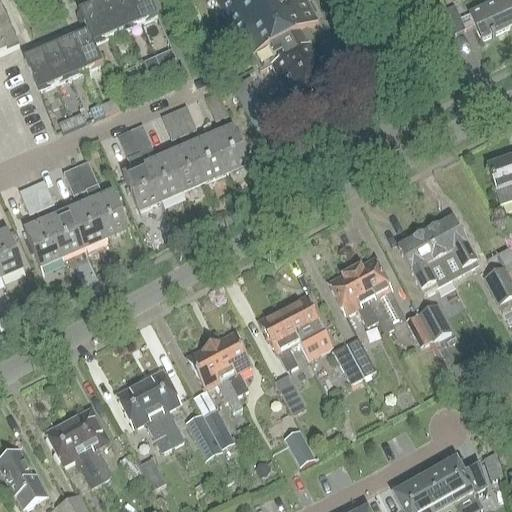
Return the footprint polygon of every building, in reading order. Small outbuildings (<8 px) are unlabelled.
[(111,0),(110,0),(95,7),(109,40),(126,33),(111,0)] [(111,0),(126,33),(141,26),(130,0),(111,0)] [(149,0),(130,0),(141,26),(158,19),(149,0)] [(303,0),(212,0),(247,64),(252,62),(260,77),(273,70),(293,107),(328,88),(308,50),(307,50),(299,36),(318,26),(303,0)] [(462,27),(472,22),(481,43),(491,39),(492,42),(496,40),(495,38),(511,29),(511,4),(510,0),(506,0),(460,21),(462,27)] [(95,7),(79,14),(88,34),(94,46),(109,40),(95,7)] [(466,33),(462,27),(460,21),(455,9),(444,14),(455,38),(466,33)] [(6,18),(0,20),(0,38),(13,33),(6,18)] [(0,38),(0,57),(20,49),(13,33),(0,38)] [(88,34),(72,41),(86,75),(103,67),(94,46),(88,34)] [(71,81),(86,75),(72,41),(57,48),(71,81)] [(57,48),(41,54),(55,88),(71,81),(57,48)] [(25,61),(39,95),(55,88),(41,54),(25,61)] [(167,56),(156,61),(160,70),(171,65),(176,63),(172,54),(167,56)] [(160,70),(156,61),(145,65),(149,74),(160,70)] [(136,69),(124,75),(128,83),(140,78),(136,69)] [(117,88),(128,83),(124,75),(114,79),(117,88)] [(255,133),(273,123),(250,81),(233,90),(255,133)] [(229,122),(219,99),(205,105),(215,128),(229,122)] [(112,103),(101,108),(105,117),(117,112),(112,103)] [(105,117),(101,108),(90,113),(94,122),(105,117)] [(175,121),(185,144),(197,139),(187,116),(175,121)] [(74,131),(85,126),(81,117),(70,121),(74,131)] [(63,136),(74,131),(70,121),(58,126),(63,136)] [(172,149),(185,144),(175,121),(163,126),(172,149)] [(130,137),(140,159),(152,154),(142,132),(130,137)] [(211,143),(226,178),(249,169),(234,133),(211,143)] [(128,165),(140,159),(130,137),(118,142),(128,165)] [(211,143),(189,152),(205,187),(226,178),(211,143)] [(182,197),(205,187),(189,152),(167,161),(182,197)] [(167,161),(156,166),(152,154),(140,159),(161,206),(182,197),(167,161)] [(140,159),(128,165),(132,176),(123,180),(138,216),(161,206),(140,159)] [(511,162),(488,171),(496,193),(495,193),(500,209),(511,205),(511,162)] [(76,173),(86,196),(99,191),(89,168),(76,173)] [(74,202),(86,196),(76,173),(64,178),(74,202)] [(32,192),(42,215),(55,209),(45,186),(32,192)] [(86,196),(91,207),(106,243),(129,233),(113,198),(103,202),(99,191),(86,196)] [(30,220),(42,215),(32,192),(20,197),(30,220)] [(84,252),(106,243),(91,207),(69,217),(84,252)] [(69,217),(47,226),(63,261),(84,252),(69,217)] [(436,225),(423,232),(425,237),(450,284),(477,270),(452,223),(439,230),(436,225)] [(25,236),(40,271),(63,261),(47,226),(25,236)] [(8,236),(0,239),(0,279),(1,281),(24,271),(8,236)] [(450,284),(425,237),(404,248),(406,253),(401,256),(424,300),(438,292),(437,291),(450,284)] [(511,259),(508,253),(497,259),(511,287),(511,259)] [(359,274),(352,278),(378,326),(384,338),(394,333),(392,329),(405,323),(390,296),(373,265),(358,273),(359,274)] [(511,311),(511,289),(503,273),(482,284),(500,318),(511,311)] [(102,276),(96,280),(100,287),(106,283),(102,276)] [(367,332),(378,326),(352,278),(345,281),(344,280),(328,289),(345,320),(357,314),(367,332)] [(331,352),(306,305),(297,310),(295,307),(281,315),(298,347),(308,365),(331,352)] [(25,308),(16,312),(22,326),(31,322),(25,308)] [(437,309),(418,319),(432,347),(451,338),(437,309)] [(288,353),(298,347),(281,315),(267,322),(268,325),(260,329),(276,359),(278,358),(287,376),(297,370),(288,353)] [(14,317),(0,323),(0,332),(1,335),(19,327),(14,317)] [(419,353),(432,347),(418,319),(405,325),(419,353)] [(503,368),(511,362),(511,335),(491,350),(503,368)] [(233,339),(211,351),(237,400),(247,395),(238,378),(250,371),(233,339)] [(346,350),(363,382),(375,376),(357,344),(346,350)] [(349,390),(363,382),(346,350),(332,357),(349,390)] [(217,389),(226,406),(232,418),(243,412),(237,400),(211,351),(188,364),(205,395),(217,389)] [(467,363),(450,373),(463,396),(480,386),(467,363)] [(163,376),(139,389),(173,452),(183,446),(166,415),(179,408),(163,376)] [(308,413),(290,380),(274,389),(292,422),(308,413)] [(161,458),(173,452),(139,389),(116,401),(133,432),(145,426),(161,458)] [(215,412),(201,419),(220,454),(234,447),(215,412)] [(90,414),(68,426),(94,476),(95,476),(102,487),(110,483),(96,453),(108,446),(90,414)] [(206,466),(222,458),(220,454),(201,419),(185,427),(206,466)] [(62,470),(74,464),(90,494),(102,487),(95,476),(94,476),(68,426),(45,439),(62,470)] [(314,465),(299,436),(283,444),(298,473),(314,465)] [(0,477),(2,481),(14,502),(15,501),(21,511),(28,511),(46,502),(34,480),(31,482),(17,456),(9,460),(8,459),(0,463),(0,477)] [(128,483),(138,478),(128,460),(118,465),(128,483)] [(165,488),(151,463),(138,470),(152,496),(165,488)] [(481,511),(476,501),(487,495),(479,471),(464,480),(455,465),(436,476),(455,511),(481,511)] [(259,470),(257,474),(259,478),(264,478),(266,474),(265,469),(259,470)] [(497,470),(487,473),(490,485),(501,481),(497,470)] [(455,511),(436,476),(428,481),(416,488),(429,511),(455,511)] [(429,511),(416,488),(394,500),(401,511),(429,511)] [(68,507),(70,511),(86,511),(80,500),(68,507)]
